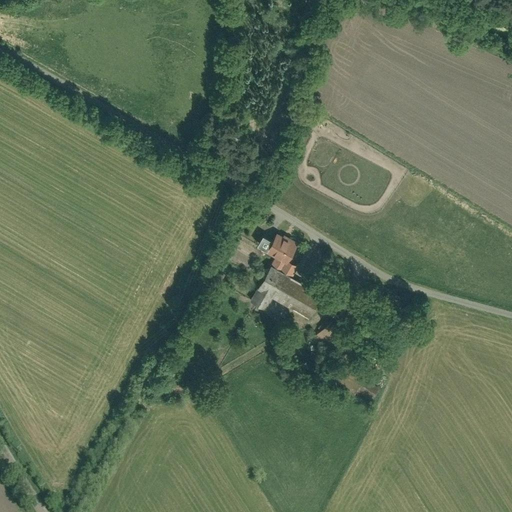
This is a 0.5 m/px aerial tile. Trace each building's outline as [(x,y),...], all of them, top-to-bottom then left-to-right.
[(301,241),(279,229),(268,249),(278,254),(274,261),(296,274),(301,263),(291,258),(301,241)] [(256,244),(264,249),(270,239),(261,234),(256,244)] [(296,274),(274,261),(253,298),(268,307),(275,295),(311,315),(325,290),(296,274)] [(332,318),(317,333),(328,345),(344,330),(332,318)] [(371,399),(379,386),(363,377),(356,390),(371,399)]
